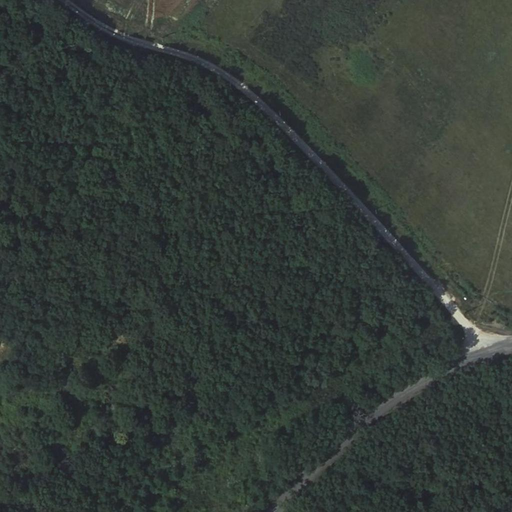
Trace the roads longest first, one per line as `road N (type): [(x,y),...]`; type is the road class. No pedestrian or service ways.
road 1 (track): [(67,0),(107,26),(199,54),(243,83),(485,353)]
road 2 (unclassified): [(511,343),(448,367),(384,406),(312,468),(276,511)]
